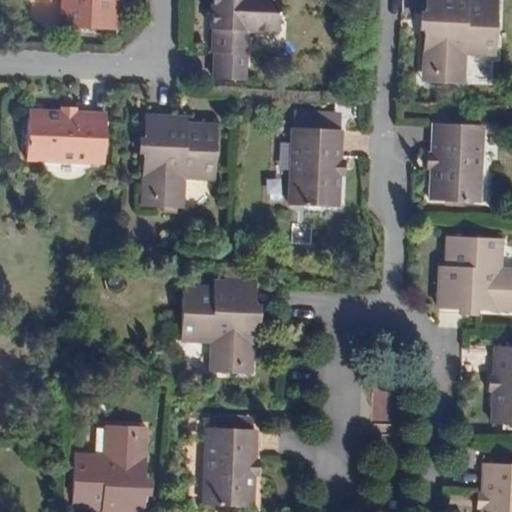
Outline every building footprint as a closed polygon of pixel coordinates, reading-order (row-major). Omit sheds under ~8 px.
[(62,0),(62,28),(63,28),(118,30),(119,30),(121,0),(126,1),(127,1),(126,0),(62,0)] [(211,0),(212,4),(211,12),(211,23),(211,31),(213,31),(212,53),(214,53),(213,78),(215,78),(248,80),(249,80),(250,54),(251,32),(258,32),(272,33),(279,33),(280,0),(211,0)] [(423,83),(423,84),(424,84),(426,84),(435,84),(466,86),(467,57),(497,58),(497,56),(500,1),(500,0),(490,0),(426,0),(426,15),(420,15),(420,16),(420,17),(419,23),(419,28),(419,29),(419,31),(425,31),(424,55),(423,83)] [(60,111),(30,109),(30,112),(28,160),(28,163),(104,166),(105,164),(107,115),(107,113),(77,111),(78,109),(78,107),(76,107),(61,107),(60,107),(60,108),(60,111)] [(142,206),(142,207),(143,207),(145,207),(154,207),(185,209),(186,179),(216,180),(216,179),(219,124),(219,123),(188,122),(189,117),(189,116),(188,116),(148,114),(146,114),(145,137),(139,137),(139,139),(138,140),(138,146),(138,151),(138,152),(138,154),(144,154),(143,178),(142,206)] [(430,170),(428,199),(431,199),(444,200),(443,204),(443,205),(444,205),(466,206),(467,206),(467,205),(467,201),(480,201),(482,201),(485,125),(483,125),(434,123),(432,123),(430,152),(428,152),(427,152),(426,153),(426,168),(426,169),(427,170),(430,170)] [(339,206),(342,207),(343,177),(346,177),(347,177),(347,176),(348,161),(348,160),(347,160),(344,160),(345,130),(342,130),(294,128),(291,128),(288,204),(291,204),(304,205),(303,209),(303,210),(304,210),(326,211),(327,211),(327,210),(327,206),(339,206)] [(511,311),(511,268),(505,268),(506,238),(505,238),(449,235),(448,235),(447,265),(442,265),(441,265),(441,266),(439,305),(439,308),(462,309),(462,315),(464,315),(465,315),(470,316),(476,316),(477,316),(479,316),(479,310),(503,311),(511,311)] [(252,375),(253,375),(253,374),(255,346),(256,322),(262,322),(262,321),(262,320),(262,319),(263,314),(263,308),(263,307),(263,306),(257,305),(258,282),(256,282),(216,280),(215,280),(215,281),(215,286),(185,284),(185,285),(182,340),(182,341),(212,343),(211,372),(241,374),(251,374),(252,375)] [(492,393),(491,422),(494,422),(506,423),(506,427),(506,428),(507,428),(511,428),(511,346),(497,346),(494,346),(493,375),(490,375),(489,375),(489,376),(488,392),(488,393),(489,393),(492,393)] [(148,428),(148,427),(147,427),(145,427),(136,426),(105,425),(104,454),(74,453),(74,455),(72,510),(72,511),(102,511),(101,511),(144,511),(145,496),(152,496),(152,494),(152,493),(152,488),(152,482),(152,481),(152,480),(146,479),(147,456),(148,428)] [(254,507),(257,507),(258,478),(261,478),(262,478),(262,477),(263,462),(263,461),(262,460),(259,460),(260,431),(258,431),(209,429),(206,429),(203,505),(206,505),(219,506),(219,510),(219,511),(220,511),(241,511),(242,511),(242,507),(254,507)] [(481,510),(480,511),(511,511),(511,464),(486,463),(483,463),(482,493),(479,492),(478,492),(478,494),(477,509),(477,510),(478,510),(481,510)]
